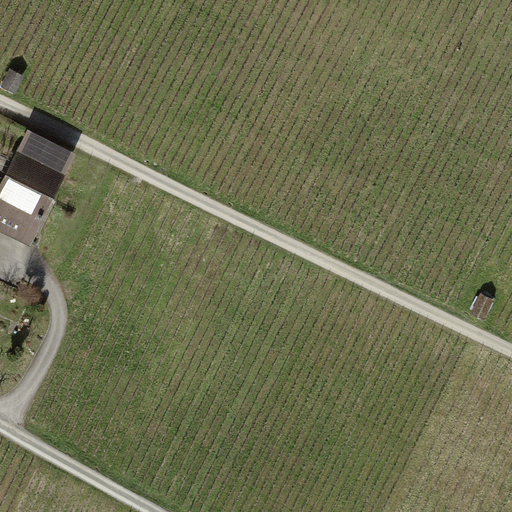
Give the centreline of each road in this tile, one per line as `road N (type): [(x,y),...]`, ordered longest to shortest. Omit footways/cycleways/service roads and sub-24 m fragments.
road 1 (track): [(511,351),(0,102)]
road 2 (track): [(147,511),(0,431)]
